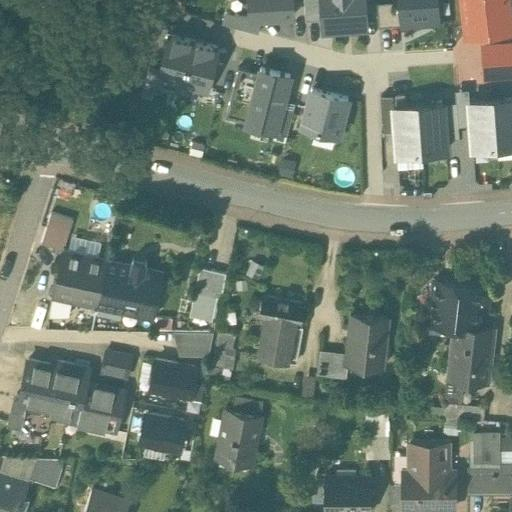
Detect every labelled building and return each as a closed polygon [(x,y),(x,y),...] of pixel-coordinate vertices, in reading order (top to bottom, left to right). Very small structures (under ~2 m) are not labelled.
[(293,13),(292,0),(249,0),(250,16),(293,13)] [(320,0),(322,29),(369,26),(367,0),(320,0)] [(436,0),(400,0),(402,23),(438,21),(436,0)] [(507,0),(463,0),(467,29),(510,24),(507,0)] [(206,87),(218,46),(169,33),(158,74),(206,87)] [(244,121),(279,130),(294,71),(259,62),(244,121)] [(511,82),(492,83),(497,159),(511,158),(511,82)] [(465,162),(497,159),(492,83),(461,85),(465,162)] [(348,96),(311,86),(302,123),(338,132),(348,96)] [(453,164),(444,89),(416,92),(423,167),(453,164)] [(416,92),(386,95),(394,170),(423,167),(416,92)] [(57,242),(61,224),(72,226),(74,212),(49,208),(44,239),(57,242)] [(104,257),(85,253),(86,251),(63,247),(55,286),(56,287),(56,286),(65,288),(64,288),(66,289),(66,288),(94,294),(93,303),(96,304),(106,256),(105,255),(104,257)] [(162,269),(106,257),(107,256),(106,256),(96,304),(97,304),(98,299),(122,304),(121,307),(123,307),(123,305),(153,311),(162,269)] [(225,270),(200,265),(195,288),(217,293),(221,294),(225,270)] [(484,282),(434,276),(433,290),(430,290),(426,294),(425,301),(429,306),(431,306),(431,309),(440,310),(439,320),(454,322),(454,321),(479,324),(484,282)] [(217,293),(195,288),(194,288),(190,310),(213,314),(217,293)] [(305,300),(262,291),(258,313),(264,314),(257,352),(296,360),(303,320),(301,320),(305,300)] [(387,313),(351,309),(345,360),(348,361),(348,356),(380,359),(379,364),(382,364),(387,313)] [(479,324),(454,321),(454,322),(448,375),(487,379),(494,325),(479,324)] [(213,329),(179,329),(179,353),(208,354),(213,329)] [(235,332),(219,329),(216,344),(232,347),(232,346),(235,332)] [(232,347),(216,344),(214,355),(233,359),(235,347),(232,346),(232,347)] [(347,350),(320,347),(317,370),(346,374),(348,361),(345,360),(347,350)] [(135,356),(106,351),(102,373),(130,379),(135,356)] [(89,366),(57,359),(56,364),(28,357),(20,394),(16,393),(10,420),(43,428),(47,408),(68,413),(67,417),(115,428),(124,388),(86,379),(89,366)] [(195,365),(155,357),(150,385),(190,393),(195,365)] [(485,403),(445,399),(443,413),(483,417),(485,403)] [(261,410),(226,403),(216,454),(218,455),(219,449),(250,455),(249,461),(251,461),(261,410)] [(185,418),(145,411),(140,439),(179,446),(185,418)] [(382,431),(382,415),(368,415),(368,431),(382,431)] [(368,431),(366,432),(366,456),(390,456),(390,431),(382,431),(368,431)] [(499,432),(473,433),(473,465),(493,464),(499,464),(499,463),(499,432)] [(448,440),(410,440),(410,468),(403,468),(402,480),(402,504),(402,506),(454,506),(455,468),(448,468),(448,440)] [(64,456),(35,455),(29,476),(55,485),(64,456)] [(511,463),(499,463),(499,464),(493,464),(493,472),(511,472),(511,473),(511,463)] [(473,465),(467,465),(466,491),(493,491),(493,489),(493,472),(493,464),(473,465)] [(18,511),(28,481),(0,472),(0,511),(18,511)] [(511,472),(493,472),(493,489),(510,489),(511,473),(511,472)] [(371,473),(325,473),(324,509),(370,510),(371,473)] [(402,480),(390,480),(390,481),(390,504),(402,504),(402,480)] [(125,511),(129,500),(91,488),(83,511),(125,511)]
